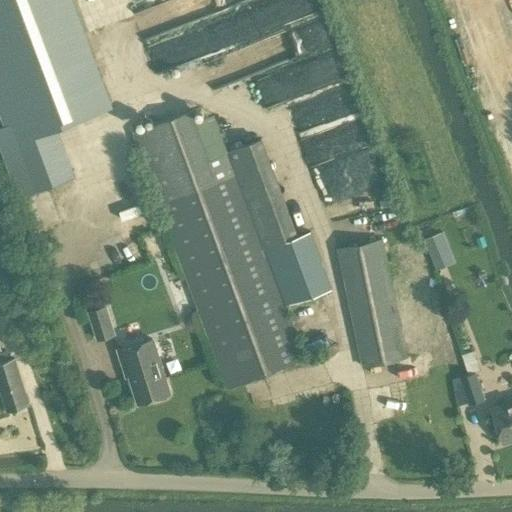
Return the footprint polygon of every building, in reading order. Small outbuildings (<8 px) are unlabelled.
[(0,0),(0,111),(6,128),(0,129),(0,148),(19,199),(75,178),(57,129),(112,109),(71,0),(0,0)] [(145,36),(156,70),(323,17),(317,0),(230,0),(234,8),(145,36)] [(338,52),(257,77),(266,104),(346,79),(338,52)] [(278,289),(263,247),(228,152),(208,160),(190,112),(134,133),(228,388),(305,360),(285,306),(278,289)] [(361,118),(302,136),(310,161),(369,143),(361,118)] [(285,306),(330,289),(332,288),(311,230),(263,247),(278,289),(285,306)] [(442,232),(425,239),(431,254),(448,247),(442,232)] [(339,249),(347,289),(363,367),(406,358),(382,240),(339,249)] [(434,296),(406,303),(417,354),(445,348),(434,296)] [(99,341),(115,335),(106,308),(91,313),(99,341)] [(166,396),(170,395),(153,341),(120,351),(128,378),(131,377),(139,404),(154,400),(155,403),(168,399),(166,396)] [(0,386),(8,412),(30,405),(16,359),(0,364),(0,386)] [(470,404),(485,399),(476,372),(461,378),(470,404)] [(503,443),(511,439),(511,409),(494,415),(503,443)]
